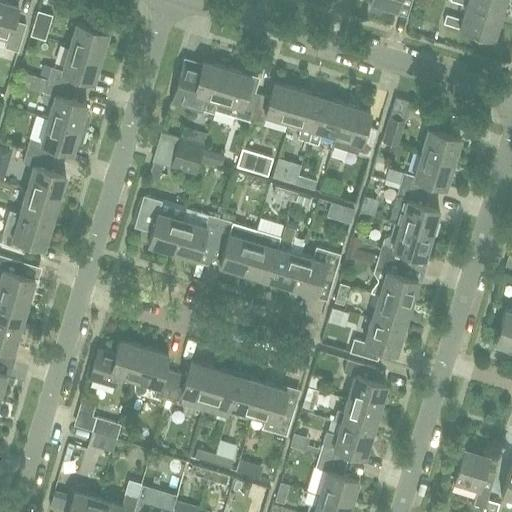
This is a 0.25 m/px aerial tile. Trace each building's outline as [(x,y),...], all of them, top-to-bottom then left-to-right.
[(18,50),(27,23),(15,19),(19,4),(3,0),(0,0),(0,33),(8,36),(5,46),(18,50)] [(400,0),(371,0),(371,2),(375,3),(374,7),(384,10),(386,6),(397,9),(400,0)] [(502,15),(506,0),(451,0),(467,4),(502,15)] [(495,38),(502,15),(467,4),(462,19),(447,15),(445,23),(495,38)] [(45,39),(52,15),(38,10),(30,35),(45,39)] [(75,21),(68,46),(100,55),(107,31),(75,21)] [(93,80),(100,55),(68,46),(61,69),(51,66),(43,64),(39,75),(48,78),(48,79),(75,87),(78,76),(93,80)] [(203,60),(202,64),(185,59),(172,100),(214,112),(214,110),(227,67),(203,60)] [(250,120),(258,93),(254,92),(258,80),(251,78),(252,74),(227,67),(214,110),(250,120)] [(71,98),(75,87),(48,79),(42,98),(44,102),(51,104),(47,117),(85,128),(89,115),(83,114),(86,103),(71,98)] [(288,125),(299,88),(274,81),(269,96),(258,93),(250,120),(262,124),(265,114),(288,121),(287,125),(288,125)] [(309,141),(322,96),(299,88),(288,125),(299,129),(297,137),(309,141)] [(333,146),(346,103),(322,96),(309,141),(318,144),(322,130),(336,135),(333,146)] [(370,110),(346,103),(333,146),(356,153),(370,157),(378,129),(366,125),(370,110)] [(382,140),(383,140),(397,144),(404,120),(390,115),(382,140)] [(81,143),(85,128),(47,117),(40,140),(30,137),(27,149),(54,157),(57,147),(72,151),(75,141),(81,143)] [(428,127),(421,151),(453,161),(460,137),(428,127)] [(200,156),(204,145),(181,138),(177,152),(200,159),(200,156)] [(273,156),(241,147),(236,165),(268,174),(273,156)] [(50,169),(54,157),(27,149),(23,161),(33,164),(26,189),(58,198),(65,173),(50,169)] [(446,186),(453,161),(421,151),(414,175),(403,172),(403,171),(386,166),(384,175),(388,177),(388,179),(400,182),(400,183),(427,191),(430,181),(446,186)] [(196,172),(200,159),(177,152),(173,165),(196,172)] [(272,176),(296,183),(299,174),(283,170),(284,165),(276,162),(272,176)] [(316,180),(299,174),(296,183),(314,188),(316,180)] [(424,203),(427,191),(400,183),(389,220),(432,232),(439,208),(424,203)] [(291,199),(294,191),(275,185),(273,194),(291,199)] [(51,222),(58,198),(26,189),(19,212),(51,222)] [(311,196),(294,191),(291,199),(309,205),(311,196)] [(173,250),(185,207),(182,218),(158,211),(162,200),(143,194),(134,225),(152,230),(148,242),(173,250)] [(213,245),(221,218),(185,207),(173,250),(197,257),(202,242),(213,245)] [(44,246),(51,222),(19,212),(12,236),(2,233),(0,238),(0,245),(25,253),(28,242),(44,246)] [(244,271),(257,229),(221,218),(213,245),(224,249),(219,264),(244,271)] [(425,256),(432,232),(389,220),(389,221),(394,222),(391,234),(384,238),(379,255),(406,263),(409,252),(425,256)] [(268,278),(279,240),(278,239),(279,235),(257,229),(244,271),(268,278)] [(351,237),(348,246),(357,248),(359,239),(352,237),(351,237)] [(291,285),(301,254),(304,241),(295,238),(291,240),(290,243),(279,240),(268,278),(291,285)] [(354,258),(357,248),(348,246),(346,256),(354,258)] [(332,281),(340,254),(316,247),(313,257),(301,254),(291,285),(304,289),(316,293),(317,289),(321,278),(332,281)] [(20,272),(23,261),(0,254),(0,273),(1,274),(0,276),(0,294),(27,302),(31,289),(34,277),(20,272)] [(403,275),(406,263),(379,255),(375,268),(374,271),(378,280),(371,288),(371,289),(370,292),(378,294),(410,304),(415,289),(418,279),(403,275)] [(511,270),(496,270),(496,286),(511,286),(511,270)] [(343,303),(347,289),(348,285),(340,282),(338,289),(334,301),(343,303)] [(0,319),(20,325),(27,302),(0,294),(0,319)] [(404,327),(410,304),(378,294),(371,318),(404,327)] [(511,309),(505,308),(493,346),(511,351),(511,309)] [(396,351),(404,327),(371,318),(365,340),(354,337),(350,351),(377,359),(381,347),(396,351)] [(0,346),(13,350),(20,325),(0,319),(0,346)] [(121,373),(135,377),(144,346),(120,338),(115,354),(98,349),(90,376),(118,384),(121,373)] [(167,399),(175,371),(164,368),(168,353),(144,346),(135,377),(158,384),(155,395),(167,399)] [(344,371),(355,374),(348,398),(380,408),(387,383),(371,379),(375,367),(348,359),(344,371)] [(203,409),(216,367),(191,360),(186,375),(175,371),(167,399),(203,409)] [(226,416),(239,374),(216,367),(203,409),(226,416)] [(253,413),(263,381),(239,374),(226,416),(227,416),(230,406),(253,413)] [(288,388),(263,381),(253,413),(265,416),(262,427),(287,434),(295,407),(283,404),(288,388)] [(303,405),(304,405),(312,407),(317,390),(317,389),(308,386),(303,405)] [(373,432),(380,408),(348,398),(344,410),(338,408),(334,420),(340,422),(373,432)] [(120,423),(96,416),(92,430),(116,437),(120,423)] [(366,455),(373,432),(340,422),(334,444),(323,441),(319,454),(347,462),(350,451),(366,455)] [(226,426),(223,441),(240,445),(244,431),(226,426)] [(112,450),(116,437),(92,430),(88,443),(112,450)] [(453,479),(478,487),(473,504),(484,507),(495,472),(485,468),(490,449),(478,445),(477,449),(463,445),(453,479)] [(195,457),(212,462),(215,453),(197,447),(194,456),(195,457)] [(220,454),(215,453),(212,462),(230,467),(233,458),(235,451),(221,448),(220,454)] [(344,473),(347,462),(319,454),(316,466),(314,466),(307,489),(319,493),(351,502),(358,478),(344,473)] [(511,497),(511,459),(511,460),(501,494),(511,497)] [(207,478),(210,469),(192,464),(190,472),(207,478)] [(228,474),(210,469),(207,478),(225,483),(228,474)] [(280,481),(275,500),(283,502),(289,484),(280,481)] [(94,511),(99,496),(75,489),(68,511),(94,511)] [(132,511),(138,496),(124,492),(121,503),(99,496),(94,511),(132,511)] [(348,511),(351,502),(319,493),(315,505),(309,503),(306,511),(348,511)] [(172,511),(174,507),(138,496),(132,511),(172,511)]
